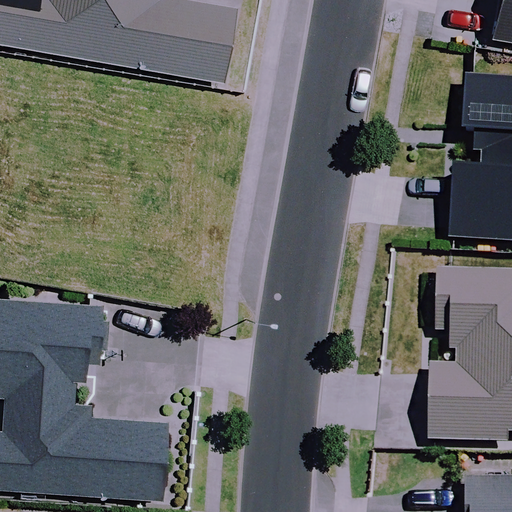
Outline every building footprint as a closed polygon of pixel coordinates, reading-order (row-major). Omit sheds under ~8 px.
[(0,0),(0,44),(217,83),(229,13),(158,0),(0,0)] [(511,0),(491,0),(486,34),(511,38),(511,0)] [(511,83),(465,81),(459,177),(450,177),(445,248),(511,252),(511,83)] [(425,369),(423,447),(506,449),(506,439),(511,439),(511,276),(431,274),(430,322),(439,323),(437,370),(425,369)] [(0,491),(155,501),(160,427),(92,422),(96,362),(99,312),(0,305),(0,491)] [(511,511),(511,479),(460,479),(460,511),(511,511)]
